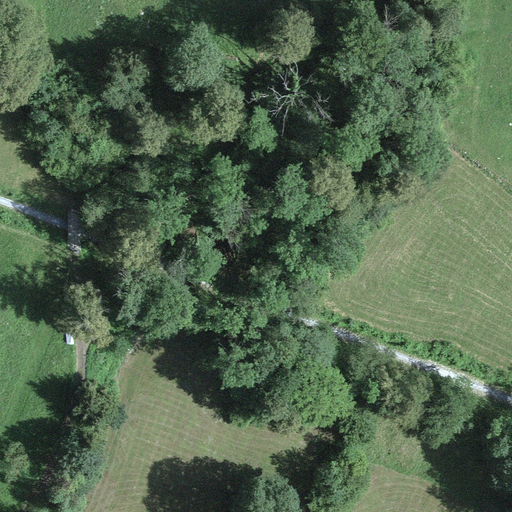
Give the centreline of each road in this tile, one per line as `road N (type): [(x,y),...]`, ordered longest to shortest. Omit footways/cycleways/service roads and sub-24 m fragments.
road 1 (track): [(0,228),(511,412)]
road 2 (track): [(28,511),(61,456),(77,404),(76,213),(0,32)]
